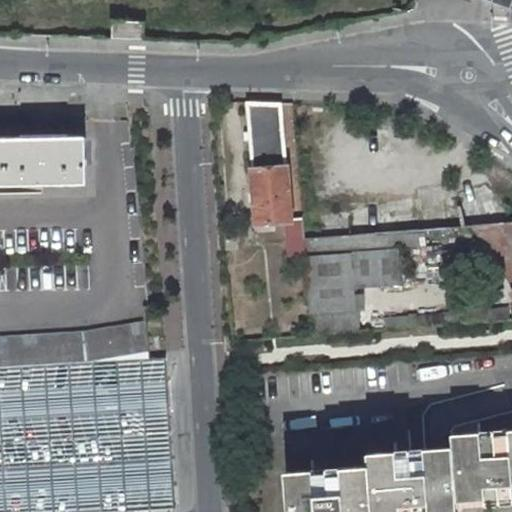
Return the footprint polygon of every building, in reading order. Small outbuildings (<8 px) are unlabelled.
[(511,8),(511,5),(511,0),(493,0),(511,8)] [(145,39),(146,22),(114,21),(113,38),(145,39)] [(303,219),(293,221),(282,103),(247,102),(257,225),(286,222),(288,237),(304,236),(303,219)] [(87,138),(0,139),(0,185),(88,184),(87,138)] [(511,223),(472,226),(505,275),(511,270),(511,223)] [(427,245),(425,230),(304,239),(305,254),(400,247),(427,245)] [(402,283),(400,247),(305,254),(310,315),(354,313),(353,287),(402,283)] [(459,313),(460,324),(509,321),(507,309),(486,310),(481,298),(466,304),(459,305),(459,313)] [(354,313),(310,315),(312,336),(360,332),(358,312),(354,313)] [(384,319),(385,330),(460,324),(459,313),(384,319)] [(149,322),(76,333),(0,337),(0,368),(153,359),(149,322)] [(0,368),(0,511),(123,511),(177,509),(175,469),(168,359),(153,359),(0,368)] [(511,430),(453,435),(454,447),(369,454),(370,466),(286,473),(289,511),(458,511),(458,502),(511,497),(511,430)]
